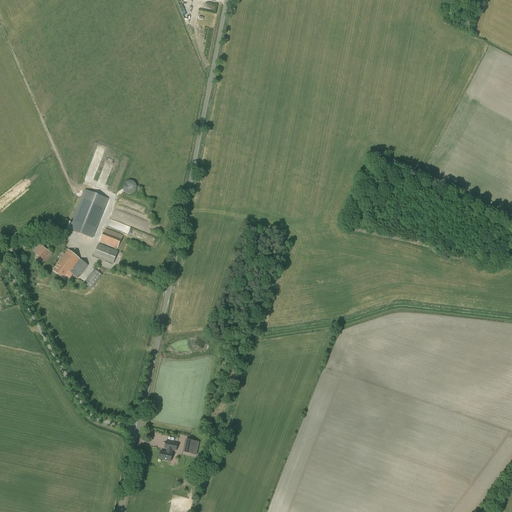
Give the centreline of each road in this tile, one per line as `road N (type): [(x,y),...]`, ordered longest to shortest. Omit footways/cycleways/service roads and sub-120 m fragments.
road 1 (unclassified): [(137,429),(226,0)]
road 2 (unclassified): [(0,261),(87,412),(137,429)]
road 3 (unknown): [(167,287),(98,261),(71,239),(0,256)]
